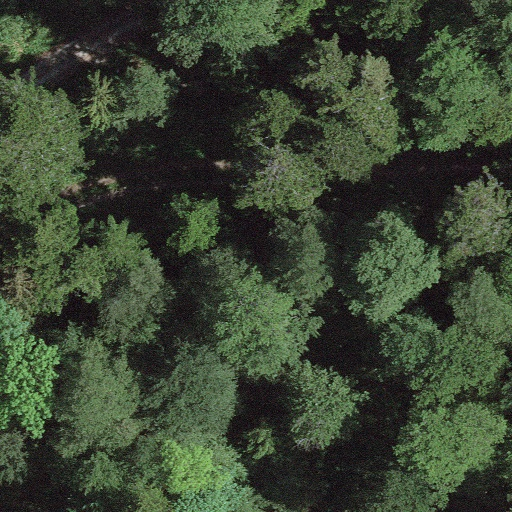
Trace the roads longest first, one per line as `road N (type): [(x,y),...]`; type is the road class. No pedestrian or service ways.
road 1 (track): [(511,166),(130,191),(0,239)]
road 2 (track): [(0,110),(107,35),(181,0)]
